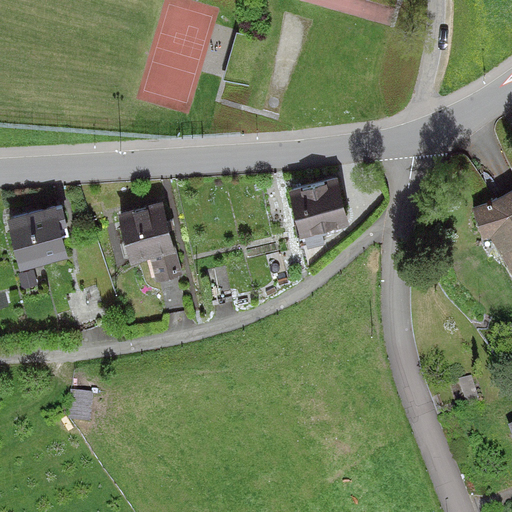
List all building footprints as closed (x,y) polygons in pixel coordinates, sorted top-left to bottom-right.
[(337,178),(288,190),(300,238),(305,237),(322,233),(349,226),(337,178)] [(511,189),(497,199),(472,208),(483,241),(490,237),(511,274),(511,189)] [(162,202),(118,215),(131,264),(150,259),(157,283),(183,276),(175,247),(162,202)] [(56,206),(7,219),(21,271),(69,258),(63,238),(61,229),(67,227),(68,227),(62,205),(56,207),(56,206)] [(69,237),(67,227),(61,229),(63,238),(69,237)] [(325,245),(322,233),(305,237),(308,250),(325,245)] [(226,265),(207,269),(215,301),(233,296),(226,265)] [(34,270),(19,273),(23,290),(38,286),(34,270)] [(181,280),(161,285),(169,315),(189,309),(181,280)] [(96,285),(67,295),(81,332),(109,322),(96,285)] [(72,388),(69,418),(90,420),(93,391),(72,388)]
